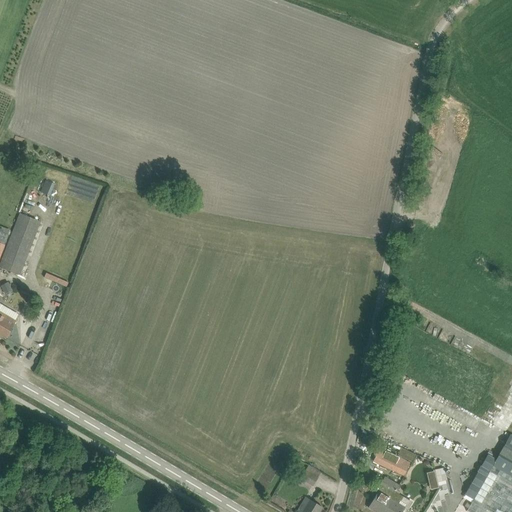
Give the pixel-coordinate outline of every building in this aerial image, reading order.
[(46,179),(41,191),(50,195),(55,183),(46,179)] [(41,221),(20,213),(0,264),(0,267),(20,275),(41,221)] [(0,258),(5,245),(5,244),(9,233),(1,230),(0,233),(0,258)] [(5,294),(12,290),(8,282),(0,286),(5,294)] [(16,321),(0,311),(0,334),(6,338),(16,321)] [(511,431),(496,459),(488,455),(481,466),(511,482),(511,431)] [(378,448),(372,460),(408,476),(411,468),(400,463),(401,459),(378,448)] [(313,485),(321,472),(309,464),(301,478),(313,485)] [(480,469),(465,494),(466,495),(473,499),(474,499),(467,510),(470,511),(511,511),(511,482),(481,466),(480,469)] [(369,507),(376,511),(380,511),(397,484),(385,477),(379,486),(382,488),(380,492),(379,491),(369,507)] [(399,485),(397,484),(380,511),(401,511),(405,507),(393,500),(396,496),(393,494),(399,485)] [(318,511),(322,507),(306,497),(297,511),(299,511),(318,511)]
